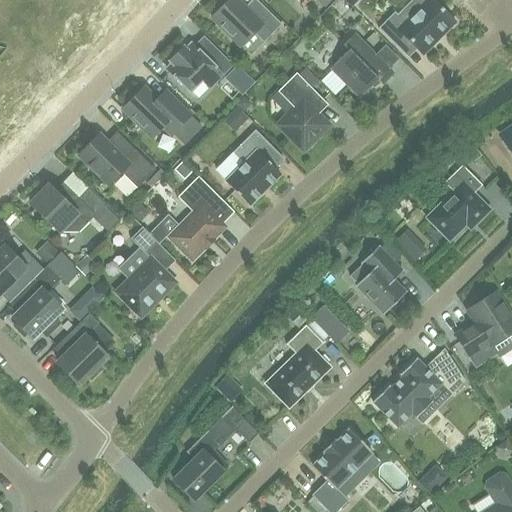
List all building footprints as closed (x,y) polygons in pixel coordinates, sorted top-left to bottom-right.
[(52,5),(36,22),(37,23),(73,58),(90,40),(70,20),(77,12),(65,0),(47,0),(52,5)] [(279,25),(261,8),(253,17),(235,0),(230,0),(212,19),(240,47),(254,33),(263,42),(279,25)] [(426,0),(404,22),(397,15),(394,13),(378,29),(396,47),(405,38),(422,55),(455,23),(431,0),(426,0)] [(21,37),(12,46),(29,62),(36,54),(57,74),(73,58),(37,23),(23,38),(21,37)] [(393,75),(374,56),(353,35),(342,46),(348,52),(330,69),(360,98),(377,81),(382,86),(393,75)] [(205,77),(212,85),(230,67),(213,49),(204,58),(191,45),(186,50),(183,48),(170,62),(172,64),(167,70),(190,92),(205,77)] [(7,58),(0,65),(0,81),(26,106),(42,90),(21,69),(29,62),(12,46),(4,55),(7,58)] [(313,111),(323,101),(296,74),(277,93),(289,104),(292,101),(297,107),(278,126),(303,152),(328,126),(313,111)] [(0,115),(8,124),(26,106),(0,81),(0,115)] [(164,108),(157,101),(144,88),(123,110),(151,138),(165,124),(173,132),(170,135),(171,136),(190,116),(172,99),(164,108)] [(239,130),(253,124),(245,106),(231,112),(239,130)] [(511,128),(500,137),(511,153),(511,128)] [(262,157),(271,148),(255,132),(232,154),(244,166),(226,183),(249,206),(280,175),(262,157)] [(122,159),(106,143),(98,135),(78,156),(109,186),(121,173),(137,189),(155,171),(132,148),(122,159)] [(190,163),(177,171),(185,182),(198,174),(190,163)] [(470,230),(476,224),(489,211),(473,195),(482,186),(462,166),(444,184),(453,193),(427,219),(449,241),(453,238),(455,238),(462,231),(462,229),(466,225),(470,230)] [(225,228),(222,225),(209,212),(218,203),(195,181),(178,198),(193,213),(168,238),(192,261),(205,248),(206,249),(214,241),(213,240),(225,228)] [(48,186),(30,205),(59,233),(79,233),(93,218),(95,215),(104,207),(87,190),(78,199),(70,207),(54,192),(48,186)] [(147,257),(159,245),(142,228),(130,240),(147,257)] [(46,264),(56,253),(47,244),(36,255),(46,264)] [(418,246),(408,255),(415,262),(424,253),(418,246)] [(402,273),(401,272),(378,247),(361,264),(362,265),(349,277),(357,285),(356,286),(384,315),(406,294),(393,281),(402,273)] [(0,293),(13,281),(22,291),(43,270),(25,251),(16,260),(5,248),(0,252),(0,293)] [(117,293),(141,317),(175,284),(150,259),(117,293)] [(43,270),(22,291),(13,299),(22,309),(12,319),(17,324),(14,328),(24,338),(27,334),(32,340),(40,332),(46,337),(60,324),(54,318),(62,310),(46,294),(61,280),(47,266),(43,270)] [(86,292),(86,304),(92,309),(104,298),(93,286),(86,292)] [(468,327),(455,336),(476,369),(497,356),(491,346),(511,333),(511,318),(496,293),(488,298),(483,293),(473,303),(475,306),(467,311),(476,325),(469,329),(468,327)] [(65,338),(65,339),(74,348),(57,365),(78,385),(86,377),(91,381),(102,370),(98,366),(109,355),(89,334),(93,330),(99,324),(89,314),(65,338)] [(350,332),(335,317),(322,329),(330,337),(337,344),(350,332)] [(266,385),(289,408),(329,368),(314,353),(323,344),(305,326),(286,345),(296,355),(266,385)] [(432,403),(431,402),(428,399),(441,385),(451,396),(465,382),(444,349),(425,368),(416,359),(400,375),(402,378),(390,389),(389,387),(372,403),(398,428),(411,415),(416,419),(432,403)] [(491,400),(502,393),(495,381),(484,388),(491,400)] [(193,461),(187,467),(186,468),(184,465),(177,472),(180,474),(173,481),(178,487),(188,497),(193,502),(223,473),(207,457),(218,446),(219,448),(225,443),(223,441),(235,430),(249,444),(258,435),(232,408),(186,453),(193,461)] [(337,511),(348,501),(345,498),(336,489),(372,453),(349,431),(336,444),(334,441),(323,452),(325,454),(312,467),(326,482),(312,496),(327,511),(337,511)] [(432,492),(452,478),(443,464),(422,478),(432,492)] [(511,511),(511,488),(505,477),(499,476),(488,483),(487,489),(498,505),(487,511),(511,511)]
